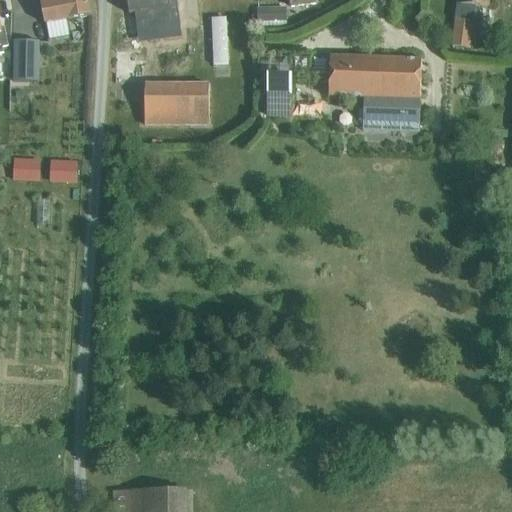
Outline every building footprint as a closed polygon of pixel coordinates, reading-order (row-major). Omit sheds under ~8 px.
[(63,0),(64,0),(41,5),(45,27),(68,22),(90,18),(86,0),(63,0)] [(127,0),(129,15),(135,14),(145,13),(149,43),(180,39),(175,1),(170,2),(169,0),(127,0)] [(289,0),(290,8),(315,5),(314,0),(289,0)] [(470,49),(472,30),(475,7),(488,9),(489,0),(457,0),(453,47),(470,49)] [(285,12),(256,12),(256,28),(285,27),(285,12)] [(40,44),(16,43),(15,84),(39,84),(40,44)] [(134,51),(115,51),(114,73),(134,74),(134,51)] [(291,99),(292,59),(269,58),(268,99),(291,99)] [(330,58),(329,98),(364,100),(363,132),(419,134),(420,109),(416,109),(416,102),(420,102),(422,62),(330,58)] [(209,87),(144,86),(144,126),(208,126),(209,87)] [(88,113),(88,89),(64,88),(64,113),(88,113)] [(272,100),(271,119),(306,121),(307,102),(272,100)] [(15,162),(14,182),(34,183),(35,163),(15,162)] [(57,163),(57,183),(76,184),(77,164),(57,163)] [(132,511),(133,493),(112,493),(112,511),(132,511)]
